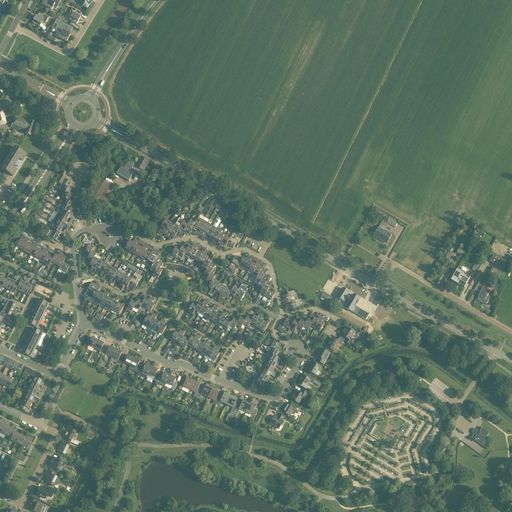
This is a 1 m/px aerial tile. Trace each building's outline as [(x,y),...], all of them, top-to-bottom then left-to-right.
[(44,0),(42,5),(52,10),(53,7),(56,9),(59,3),(53,0),(52,3),(47,0),(44,0)] [(89,0),(81,0),(79,4),(83,7),(83,6),(87,9),(89,5),(92,1),(89,0)] [(73,8),(71,11),(68,15),(71,17),(69,20),(76,25),(81,17),(80,17),(82,13),(73,8)] [(39,13),(37,16),(36,16),(32,23),(40,27),(41,24),(44,25),(48,18),(39,13)] [(69,34),(71,32),(73,28),(57,20),(52,28),(60,32),(62,33),(59,38),(67,42),(70,35),(69,34)] [(30,136),(35,123),(29,121),(29,122),(15,116),(11,127),(25,133),(25,134),(30,136)] [(26,155),(14,147),(0,169),(6,172),(12,177),(26,155)] [(143,171),(149,162),(141,157),(138,163),(137,162),(136,165),(125,159),(122,165),(122,164),(117,174),(129,181),(135,170),(133,169),(135,166),(137,167),(136,169),(139,171),(140,169),(143,171)] [(63,181),(66,183),(64,186),(70,190),(74,184),(62,176),(58,183),(61,185),(63,181)] [(99,206),(112,185),(99,177),(86,198),(99,206)] [(59,190),(61,191),(63,192),(71,197),(72,195),(69,192),(70,190),(64,186),(61,185),(59,190)] [(58,196),(59,196),(64,199),(72,204),(73,202),(70,199),(71,197),(63,192),(61,191),(58,196)] [(65,206),(73,211),(74,208),(70,206),(72,204),(64,199),(63,202),(62,201),(60,203),(65,206)] [(102,208),(111,215),(114,210),(105,203),(102,208)] [(65,206),(64,209),(63,208),(61,210),(74,217),(75,215),(71,213),(73,211),(65,206)] [(59,209),(56,213),(67,220),(69,217),(72,219),(74,217),(61,210),(59,209)] [(54,218),(68,227),(69,225),(66,222),(67,220),(60,215),(56,213),(53,218),(54,218)] [(383,220),(378,228),(374,234),(380,238),(379,239),(386,244),(391,235),(384,231),(388,224),(390,225),(395,227),(397,223),(385,216),(382,220),(383,220)] [(179,217),(176,222),(175,225),(170,233),(173,234),(175,230),(177,232),(184,220),(179,217)] [(198,217),(198,218),(195,223),(191,230),(193,231),(195,228),(198,229),(203,220),(198,217)] [(51,223),(54,225),(62,229),(63,226),(67,229),(68,227),(54,218),(51,223)] [(162,232),(164,233),(171,221),(169,220),(168,221),(166,219),(161,227),(164,229),(162,232)] [(188,223),(189,223),(184,231),(186,232),(188,229),(191,230),(195,223),(193,221),(193,220),(191,219),(188,223)] [(172,220),(171,221),(164,233),(166,235),(168,231),(170,233),(175,225),(176,222),(172,220)] [(189,223),(188,223),(184,220),(177,232),(179,233),(182,229),(184,231),(189,223)] [(198,234),(200,236),(208,223),(203,220),(198,229),(200,231),(198,234)] [(204,233),(207,235),(212,226),(208,223),(200,236),(202,237),(204,233)] [(50,229),(63,236),(64,234),(60,232),(62,229),(54,225),(52,227),(51,226),(50,229)] [(217,228),(212,226),(207,235),(210,236),(207,240),(210,241),(217,228)] [(214,239),(216,240),(222,231),(222,230),(218,228),(217,228),(210,241),(212,242),(214,239)] [(53,239),(59,242),(63,236),(50,229),(46,235),(53,239)] [(221,233),(222,231),(216,240),(219,242),(217,245),(219,247),(226,235),(224,233),(223,234),(221,233)] [(232,235),(236,237),(234,240),(230,237),(230,238),(227,244),(233,248),(240,235),(234,232),(232,235)] [(86,236),(79,248),(85,252),(89,245),(92,240),(90,239),(93,235),(90,234),(88,237),(86,236)] [(227,244),(230,238),(228,237),(228,236),(226,235),(219,247),(221,248),(223,244),(226,246),(227,244)] [(17,249),(20,250),(27,238),(25,237),(23,240),(20,239),(18,241),(16,246),(18,248),(17,249)] [(22,250),(25,252),(29,244),(27,243),(29,239),(27,238),(20,250),(22,252),(22,250)] [(129,252),(136,240),(134,238),(132,242),(127,239),(124,244),(127,246),(125,248),(128,250),(127,251),(129,252)] [(136,240),(129,252),(131,253),(132,252),(134,254),(139,246),(136,245),(139,241),(136,240)] [(27,254),(29,256),(36,243),(34,242),(32,246),(29,244),(25,252),(28,253),(27,254)] [(32,256),(34,258),(39,250),(36,248),(38,245),(36,243),(29,256),(31,257),(32,256)] [(190,246),(185,253),(184,255),(188,258),(196,245),(194,243),(192,247),(190,246)] [(139,258),(146,245),(144,244),(142,248),(139,246),(134,254),(137,255),(136,256),(139,258)] [(183,246),(178,254),(181,255),(180,256),(183,258),(184,255),(185,253),(190,246),(188,244),(185,248),(183,246)] [(89,245),(85,252),(87,254),(85,257),(87,258),(92,251),(95,246),(92,245),(92,246),(89,245)] [(146,245),(139,258),(141,259),(141,258),(144,259),(148,252),(146,250),(148,247),(146,245)] [(176,258),(178,254),(183,246),(181,245),(179,249),(173,246),(170,250),(173,252),(171,254),(174,256),(173,257),(176,258)] [(199,246),(196,245),(188,258),(189,259),(192,261),(199,251),(196,250),(199,246)] [(34,258),(37,259),(36,260),(38,261),(46,249),(44,248),(41,251),(39,250),(34,258)] [(41,262),(43,263),(48,255),(45,254),(48,250),(46,249),(38,261),(40,262),(41,262)] [(193,261),(195,259),(197,260),(196,261),(199,262),(206,250),(203,249),(201,253),(199,251),(192,261),(193,261)] [(148,263),(155,251),(153,250),(151,253),(148,252),(144,259),(146,261),(146,262),(148,263)] [(203,264),(204,264),(208,257),(206,255),(208,252),(206,250),(199,262),(200,263),(201,262),(203,264)] [(90,265),(94,257),(97,253),(95,252),(94,253),(92,251),(87,258),(90,260),(88,264),(90,265)] [(148,263),(147,265),(151,268),(157,257),(155,256),(157,252),(155,251),(148,263)] [(50,262),(55,254),(53,253),(50,257),(48,255),(43,263),(46,265),(45,266),(48,267),(50,262)] [(60,253),(58,256),(57,256),(55,254),(50,262),(53,264),(52,265),(54,266),(61,254),(60,253)] [(60,268),(63,262),(64,260),(62,259),(64,255),(61,254),(54,266),(56,267),(57,266),(59,268),(60,268)] [(243,269),(250,257),(248,255),(246,259),(243,257),(242,260),(239,265),(241,267),(241,268),(243,269)] [(503,269),(507,262),(494,255),(490,261),(503,269)] [(237,269),(233,267),(235,265),(238,267),(239,265),(242,260),(236,256),(229,268),(232,270),(231,272),(234,274),(237,269)] [(92,271),(100,259),(97,258),(97,259),(94,257),(90,265),(92,266),(90,270),(92,271)] [(155,272),(160,264),(157,262),(159,258),(157,257),(151,268),(149,271),(152,272),(152,271),(155,272)] [(206,270),(206,271),(211,263),(208,262),(210,258),(208,257),(204,264),(203,264),(200,269),(203,270),(204,269),(206,270)] [(250,257),(243,269),(245,270),(246,269),(248,271),(253,263),(250,262),(253,258),(250,257)] [(99,271),(104,263),(101,261),(102,260),(100,259),(92,271),(94,273),(97,269),(99,271)] [(248,272),(250,273),(252,275),(260,262),(258,261),(255,265),(253,263),(248,271),(248,272)] [(472,267),(478,271),(481,264),(476,261),(472,267)] [(55,274),(62,278),(69,266),(63,262),(60,268),(59,268),(55,274)] [(260,262),(252,275),(254,276),(255,275),(257,276),(262,269),(260,267),(262,264),(260,262)] [(101,277),(109,265),(107,263),(106,264),(104,263),(99,271),(102,272),(100,276),(101,277)] [(208,277),(209,277),(213,269),(211,268),(213,264),(211,263),(206,271),(206,270),(203,275),(205,276),(206,275),(208,277)] [(160,264),(155,272),(152,276),(155,277),(155,276),(158,278),(162,270),(160,268),(162,265),(160,264)] [(108,276),(113,268),(110,267),(111,266),(109,265),(101,277),(104,278),(106,275),(108,276)] [(114,266),(113,269),(113,268),(108,276),(111,278),(109,281),(111,282),(119,269),(114,266)] [(496,280),(501,272),(493,267),(488,275),(496,280)] [(120,271),(119,270),(119,269),(111,282),(113,284),(115,280),(117,282),(122,274),(119,272),(120,271)] [(141,274),(143,275),(144,273),(137,269),(133,276),(137,278),(136,281),(132,278),(131,279),(132,279),(128,285),(134,289),(142,277),(140,276),(141,274)] [(208,277),(204,284),(209,286),(211,283),(213,280),(216,276),(213,274),(215,271),(213,269),(209,277),(208,277)] [(260,283),(265,275),(262,274),(264,270),(262,269),(257,276),(255,281),(257,282),(257,281),(260,283)] [(464,288),(470,277),(457,270),(451,280),(464,288)] [(120,288),(127,276),(125,274),(125,275),(122,274),(117,282),(120,283),(118,287),(120,288)] [(258,290),(259,292),(260,293),(267,282),(264,280),(267,277),(265,275),(260,283),(256,289),(257,289),(256,290),(258,290)] [(128,285),(132,279),(131,279),(129,278),(130,277),(127,276),(120,288),(122,289),(124,286),(127,287),(128,285)] [(5,281),(2,287),(6,289),(11,279),(7,277),(5,281)] [(10,291),(15,281),(11,279),(6,289),(10,291)] [(19,292),(24,282),(20,280),(18,283),(19,283),(15,290),(19,292)] [(211,283),(209,286),(208,287),(211,289),(209,292),(210,292),(208,295),(210,296),(219,281),(217,280),(216,281),(213,280),(211,283)] [(15,281),(10,291),(14,293),(15,290),(19,283),(18,283),(15,281)] [(218,293),(221,288),(222,285),(220,284),(221,283),(219,281),(210,296),(212,297),(215,291),(218,293)] [(24,282),(19,292),(23,294),(28,284),(24,282)] [(265,295),(268,290),(270,288),(267,286),(269,283),(267,282),(260,293),(260,294),(262,295),(263,294),(265,295)] [(94,293),(98,286),(92,283),(84,295),(91,299),(92,296),(89,294),(91,291),(94,293)] [(28,284),(23,294),(27,296),(32,286),(28,284)] [(478,284),(475,289),(480,293),(478,296),(479,296),(477,300),(486,305),(490,298),(487,296),(490,291),(483,287),(483,288),(478,284)] [(220,299),(228,287),(226,286),(225,287),(222,285),(221,288),(218,293),(220,294),(218,298),(219,298),(220,299)] [(238,291),(234,297),(240,301),(248,289),(241,285),(239,288),(243,291),(242,293),(238,291)] [(96,300),(100,293),(98,291),(100,288),(98,286),(94,293),(93,296),(92,296),(91,299),(93,300),(93,299),(96,300)] [(238,291),(239,290),(236,288),(237,287),(235,286),(232,291),(227,298),(229,299),(231,296),(234,297),(238,291)] [(227,298),(232,291),(230,289),(230,288),(228,287),(220,299),(222,300),(225,296),(227,298)] [(348,304),(348,303),(352,297),(347,295),(349,292),(343,288),(338,296),(337,295),(334,299),(337,300),(339,298),(348,304)] [(268,299),(266,302),(262,299),(261,302),(267,306),(275,294),(268,290),(265,295),(264,297),(268,299)] [(96,301),(95,303),(99,306),(107,292),(105,291),(103,294),(100,293),(96,300),(96,301)] [(100,306),(100,305),(102,306),(103,304),(105,306),(110,298),(107,297),(109,293),(107,292),(99,306),(100,306)] [(332,297),(324,292),(320,298),(329,303),(332,297)] [(288,303),(287,303),(298,300),(296,293),(283,296),(285,304),(288,303)] [(348,303),(348,304),(353,306),(350,310),(356,314),(359,308),(355,306),(359,298),(353,295),(352,297),(348,303)] [(109,310),(117,298),(114,296),(112,300),(110,298),(105,306),(108,307),(107,308),(109,310)] [(139,309),(142,311),(143,311),(144,311),(152,298),(150,297),(148,300),(145,299),(139,309)] [(114,311),(119,304),(116,302),(119,299),(118,298),(117,298),(109,310),(111,311),(112,310),(114,311)] [(138,311),(139,309),(145,299),(143,298),(141,301),(138,300),(132,310),(137,313),(138,311)] [(154,299),(152,298),(144,311),(145,310),(147,311),(147,310),(150,312),(155,305),(152,303),(154,299)] [(303,306),(303,305),(306,304),(304,298),(298,300),(287,303),(288,303),(289,310),(303,306)] [(125,310),(130,313),(132,310),(138,300),(136,299),(134,302),(131,300),(125,310)] [(200,303),(195,310),(197,312),(197,313),(199,314),(207,300),(205,299),(202,304),(200,303)] [(33,302),(46,308),(48,304),(39,300),(38,302),(34,300),(33,302)] [(200,313),(202,314),(204,316),(209,308),(206,306),(209,301),(207,300),(199,314),(200,313)] [(4,305),(14,310),(15,308),(18,309),(19,307),(6,301),(4,305)] [(195,310),(200,303),(197,301),(195,305),(193,303),(188,311),(191,313),(190,314),(192,315),(195,310)] [(35,308),(44,312),(46,308),(33,302),(32,304),(36,306),(35,308)] [(119,304),(114,311),(117,313),(116,314),(118,315),(126,303),(124,302),(122,305),(119,304)] [(2,309),(15,315),(16,313),(13,311),(14,310),(4,305),(2,309)] [(204,316),(202,319),(207,322),(217,306),(215,305),(214,306),(213,306),(211,309),(209,308),(204,316)] [(209,320),(210,321),(211,320),(213,321),(218,314),(215,312),(218,308),(216,307),(217,306),(207,322),(208,322),(209,320)] [(30,310),(42,316),(44,312),(35,308),(34,310),(31,308),(30,310)] [(0,312),(10,318),(11,316),(14,317),(15,315),(2,309),(1,313),(0,312)] [(46,318),(42,316),(30,310),(28,312),(32,314),(31,316),(40,320),(44,322),(46,318)] [(0,317),(8,322),(10,318),(0,312),(0,317)] [(217,325),(225,313),(223,312),(220,315),(218,314),(213,321),(216,323),(215,324),(217,325)] [(223,327),(227,319),(225,318),(228,313),(226,312),(225,313),(217,325),(220,326),(220,325),(223,327)] [(143,324),(145,326),(147,327),(155,315),(153,313),(150,317),(148,315),(143,324)] [(250,324),(249,326),(253,329),(261,315),(260,314),(259,314),(257,317),(254,316),(250,323),(250,324)] [(153,329),(157,321),(155,320),(157,316),(155,315),(147,327),(150,328),(150,327),(153,329)] [(241,318),(236,325),(237,325),(239,326),(238,328),(240,329),(243,324),(248,317),(246,315),(243,319),(241,318)] [(249,326),(250,324),(250,323),(254,316),(252,315),(250,318),(248,317),(243,324),(246,326),(245,327),(247,328),(249,326)] [(253,329),(254,327),(256,328),(257,327),(259,329),(264,321),(261,320),(263,316),(261,315),(253,329)] [(26,318),(38,324),(40,320),(31,316),(30,318),(27,316),(26,318)] [(234,318),(229,326),(230,326),(232,327),(231,328),(234,330),(237,325),(236,325),(241,318),(239,316),(237,320),(234,318)] [(315,329),(322,317),(320,316),(318,320),(315,318),(311,326),(313,327),(312,328),(315,329)] [(3,324),(6,325),(8,322),(0,317),(0,322),(3,324)] [(229,326),(234,318),(232,317),(230,321),(227,319),(223,327),(225,328),(225,329),(227,331),(230,326),(229,326)] [(264,321),(259,329),(262,330),(261,331),(263,333),(271,321),(272,319),(270,317),(266,323),(264,321)] [(311,326),(315,318),(313,317),(311,320),(308,319),(304,327),(306,328),(305,329),(308,330),(311,326)] [(320,331),(324,324),(322,322),(324,318),(322,317),(315,329),(316,330),(317,330),(320,331)] [(38,324),(26,318),(25,320),(28,322),(27,324),(36,328),(38,324)] [(297,327),(299,329),(299,330),(301,331),(304,327),(308,319),(306,318),(304,321),(301,320),(297,327)] [(157,332),(164,320),(162,319),(160,323),(157,321),(153,329),(155,330),(154,331),(157,332)] [(284,330),(286,328),(289,330),(290,328),(294,323),(287,319),(280,331),(283,333),(282,335),(285,337),(288,332),(284,330)] [(290,328),(293,329),(292,331),(294,332),(297,327),(301,320),(299,319),(297,322),(295,321),(294,323),(290,328)] [(164,320),(157,332),(159,334),(159,333),(162,334),(167,327),(164,325),(166,321),(164,320)] [(355,332),(346,327),(342,335),(346,338),(344,341),(351,345),(354,341),(351,339),(355,332)] [(40,338),(42,333),(33,329),(32,331),(28,329),(27,331),(40,338)] [(175,344),(182,331),(180,330),(178,334),(175,332),(171,340),(173,341),(173,342),(175,344)] [(29,337),(39,341),(40,338),(27,331),(26,333),(30,335),(29,337)] [(174,345),(179,348),(180,346),(185,338),(182,336),(185,333),(182,331),(175,344),(174,345)] [(187,345),(192,347),(199,336),(197,335),(194,339),(192,337),(187,345)] [(187,345),(192,337),(190,336),(188,339),(185,338),(180,346),(183,347),(182,348),(184,349),(187,345)] [(192,347),(191,348),(193,350),(194,349),(197,350),(201,343),(199,341),(201,337),(199,336),(192,347)] [(39,341),(29,337),(28,339),(24,337),(24,339),(37,345),(39,341)] [(87,348),(89,345),(94,348),(98,340),(92,337),(91,341),(87,339),(84,346),(87,348)] [(337,337),(336,340),(332,338),(327,346),(334,351),(339,342),(341,344),(343,341),(337,337)] [(269,345),(270,345),(271,343),(273,344),(271,348),(272,348),(277,351),(281,345),(269,338),(267,340),(266,339),(263,343),(268,346),(269,345)] [(37,345),(24,339),(22,341),(26,343),(25,345),(35,349),(37,345)] [(100,351),(99,354),(102,355),(105,349),(102,347),(104,343),(98,340),(94,348),(100,351)] [(201,354),(208,342),(206,340),(204,344),(201,343),(197,350),(199,352),(199,353),(201,354)] [(211,341),(209,340),(208,342),(201,354),(203,355),(203,354),(206,356),(210,348),(208,347),(211,341)] [(35,349),(25,345),(24,347),(21,345),(20,347),(33,353),(35,349)] [(105,357),(107,354),(112,357),(116,349),(110,346),(108,350),(105,349),(102,355),(105,357)] [(206,356),(204,358),(209,361),(210,360),(217,347),(215,346),(213,350),(210,348),(206,356)] [(33,353),(20,347),(19,349),(22,351),(21,353),(31,358),(33,353)] [(214,364),(215,361),(220,354),(217,352),(219,349),(217,347),(210,360),(209,361),(214,364)] [(272,355),(280,359),(281,357),(278,355),(279,352),(277,351),(272,348),(270,351),(269,350),(268,352),(272,355)] [(330,354),(321,348),(317,356),(320,358),(320,359),(319,358),(318,361),(323,364),(330,354)] [(112,357),(111,360),(117,363),(116,364),(119,365),(123,357),(120,356),(122,352),(116,349),(112,357)] [(120,365),(120,364),(123,366),(124,363),(130,366),(134,358),(128,355),(126,359),(123,357),(119,365),(120,365)] [(269,358),(270,358),(270,359),(281,366),(282,364),(278,362),(280,359),(272,355),(271,357),(270,357),(269,358)] [(130,366),(129,369),(138,373),(141,366),(138,365),(140,361),(134,358),(130,366)] [(270,359),(268,359),(268,358),(265,363),(274,369),(276,366),(279,368),(281,366),(270,359)] [(306,370),(315,375),(318,370),(319,371),(321,367),(312,361),(306,370)] [(273,371),(274,369),(265,363),(262,368),(275,375),(276,373),(273,371)] [(138,374),(147,378),(147,377),(152,367),(146,364),(144,368),(141,366),(138,373),(138,374)] [(147,378),(156,382),(159,375),(156,373),(158,370),(152,367),(147,377),(147,378)] [(259,372),(269,378),(270,375),(274,377),(275,375),(262,368),(259,372)] [(269,378),(259,372),(257,377),(270,385),(271,383),(267,380),(269,378)] [(156,382),(156,383),(154,386),(157,387),(158,384),(165,387),(165,386),(170,376),(164,373),(162,377),(159,375),(156,382)] [(305,373),(298,384),(306,389),(310,382),(313,383),(315,379),(305,373)] [(165,386),(174,391),(177,384),(174,382),(176,379),(170,376),(165,386)] [(42,381),(38,379),(35,378),(34,377),(31,383),(39,387),(42,381)] [(260,386),(260,385),(263,387),(265,384),(268,387),(270,385),(257,377),(253,382),(260,386)] [(7,378),(3,386),(9,388),(13,380),(7,378)] [(186,381),(183,380),(179,389),(182,391),(182,390),(188,393),(190,390),(194,381),(187,378),(186,381)] [(196,393),(194,397),(197,398),(198,397),(198,396),(197,396),(201,389),(199,387),(200,384),(194,381),(190,390),(196,393)] [(30,386),(28,385),(27,387),(29,388),(36,392),(39,387),(31,383),(30,386)] [(198,397),(200,398),(202,394),(208,397),(213,388),(206,385),(205,389),(202,387),(201,389),(197,396),(198,396),(198,397)] [(26,394),(34,398),(36,392),(29,388),(26,394)] [(220,396),(217,395),(219,391),(213,388),(208,397),(214,400),(213,404),(216,405),(216,404),(220,396)] [(302,390),(300,393),(296,390),(291,399),(298,403),(302,397),(306,400),(309,394),(302,390)] [(220,395),(220,396),(216,404),(219,405),(221,402),(227,405),(231,396),(225,393),(223,396),(220,395)] [(23,399),(31,403),(34,398),(26,394),(23,399)] [(233,408),(230,414),(233,416),(235,412),(238,404),(236,402),(238,399),(231,396),(227,405),(233,408)] [(26,408),(28,409),(31,403),(23,399),(20,405),(21,405),(19,408),(25,411),(26,408)] [(235,412),(237,413),(239,409),(245,412),(250,403),(243,400),(242,404),(239,402),(238,404),(235,412)] [(253,420),(257,411),(254,410),(256,406),(250,403),(245,412),(252,415),(250,419),(251,419),(253,420)] [(294,404),(292,406),(288,404),(283,412),(290,416),(293,411),(297,414),(301,408),(294,404)] [(279,413),(277,417),(275,416),(270,424),(279,429),(283,421),(286,417),(279,413)] [(6,435),(9,427),(4,425),(0,432),(6,435)] [(65,432),(66,432),(64,437),(65,438),(64,441),(77,447),(79,443),(75,441),(75,440),(72,439),(75,432),(72,430),(73,428),(68,425),(65,432)] [(11,438),(14,432),(15,430),(9,427),(6,435),(11,438)] [(477,430),(471,438),(484,447),(487,443),(485,441),(487,439),(485,438),(489,433),(482,428),(479,432),(477,430)] [(15,442),(19,435),(14,432),(11,438),(10,440),(15,442)] [(21,445),(25,438),(19,435),(15,442),(21,445)] [(25,438),(21,445),(26,448),(26,449),(29,451),(33,443),(30,442),(31,440),(25,438)] [(64,455),(68,447),(61,443),(57,451),(64,455)] [(66,460),(60,457),(59,460),(54,457),(49,466),(57,470),(60,465),(63,467),(66,460)] [(59,480),(58,479),(56,478),(54,477),(55,474),(47,470),(44,476),(48,478),(45,483),(52,486),(53,485),(54,486),(55,486),(56,486),(57,486),(58,485),(59,484),(59,483),(59,482),(59,481),(59,480)] [(35,494),(44,499),(46,495),(51,497),(54,491),(46,487),(45,490),(39,487),(35,494)] [(34,511),(41,511),(44,506),(35,502),(31,510),(34,511)]
